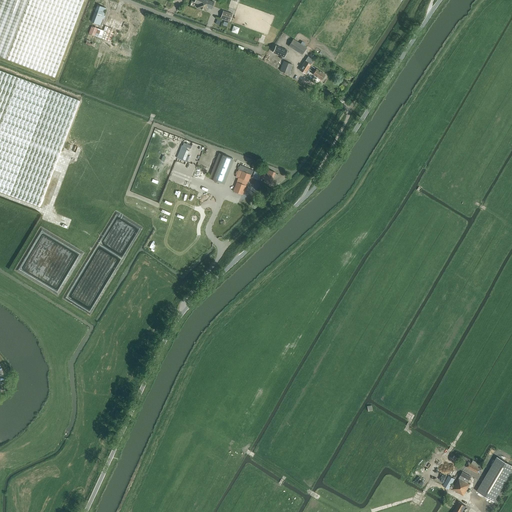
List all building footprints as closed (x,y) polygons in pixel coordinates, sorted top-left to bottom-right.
[(0,0),(0,56),(55,77),(83,0),(0,0)] [(211,1),(207,0),(195,0),(194,3),(198,4),(196,8),(207,12),(209,8),(212,9),(214,2),(211,1)] [(94,13),(91,21),(100,25),(103,19),(104,19),(105,17),(103,17),(105,13),(104,12),(105,8),(97,5),(94,13)] [(232,14),(223,11),(220,19),(229,22),(232,14)] [(89,34),(129,49),(133,36),(132,36),(138,20),(127,16),(127,18),(112,12),(110,17),(109,16),(104,30),(98,28),(99,26),(92,23),(89,34)] [(293,39),(289,46),(302,55),(307,48),(293,39)] [(285,57),(288,50),(277,45),(274,52),(285,57)] [(314,60),(308,56),(299,70),(305,73),(308,68),(314,72),(313,74),(322,79),(325,75),(310,65),(314,60)] [(283,61),(281,68),(280,70),(290,74),(293,65),(283,61)] [(0,191),(40,206),(80,101),(0,70),(0,191)] [(192,146),(184,143),(178,158),(187,162),(189,156),(187,156),(189,151),(186,150),(187,147),(191,148),(192,146)] [(212,179),(225,184),(235,159),(222,154),(212,179)] [(252,175),(254,170),(240,165),(238,171),(237,171),(236,174),(236,175),(236,176),(236,177),(237,178),(238,177),(233,191),(243,195),(248,181),(249,181),(251,175),(252,175)] [(268,170),(267,173),(263,171),(262,173),(259,172),(261,168),(257,166),(253,178),(257,180),(258,177),(272,182),(276,173),(268,170)] [(186,202),(194,205),(197,196),(189,193),(186,202)] [(511,465),(497,457),(477,491),(494,501),(511,471),(511,465)] [(478,467),(472,464),(468,462),(466,467),(479,474),(482,469),(478,467)] [(470,484),(468,483),(471,477),(463,472),(455,485),(452,484),(451,487),(453,489),(464,496),(470,484)] [(449,489),(454,480),(448,477),(443,486),(449,489)] [(452,511),(468,511),(471,508),(459,502),(456,507),(452,511)]
